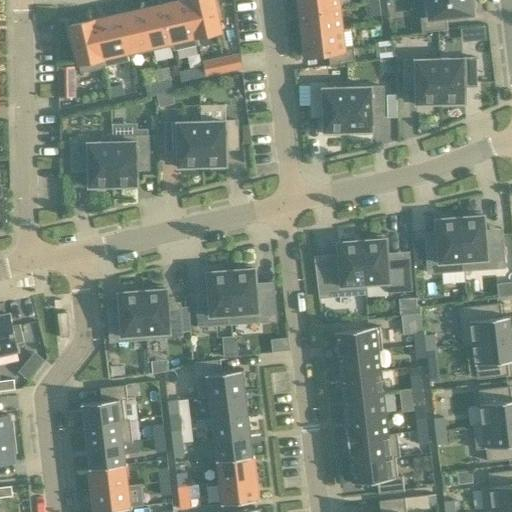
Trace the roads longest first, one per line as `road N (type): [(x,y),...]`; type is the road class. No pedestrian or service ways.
road 1 (residential): [(282,203),(320,511)]
road 2 (residential): [(74,255),(86,338),(46,406),(57,511)]
road 3 (residential): [(18,0),(32,261)]
road 4 (residential): [(292,201),(425,172),(511,136)]
road 5 (residential): [(74,255),(282,203)]
road 6 (residential): [(268,0),(292,201)]
